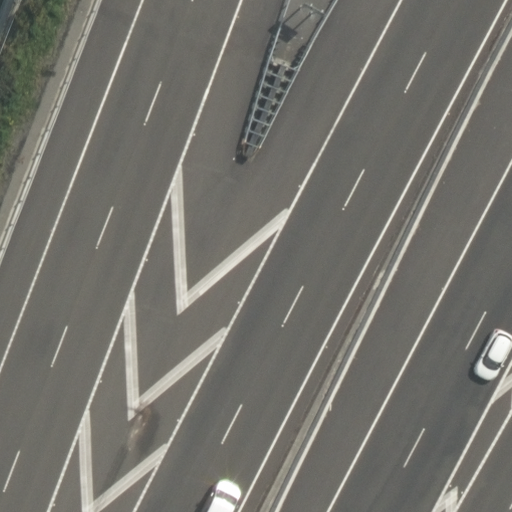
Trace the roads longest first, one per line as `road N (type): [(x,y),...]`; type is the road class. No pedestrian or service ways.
road 1 (motorway): [(183,511),(447,0)]
road 2 (motorway): [(0,482),(185,0)]
road 3 (motorway): [(511,245),(379,511)]
